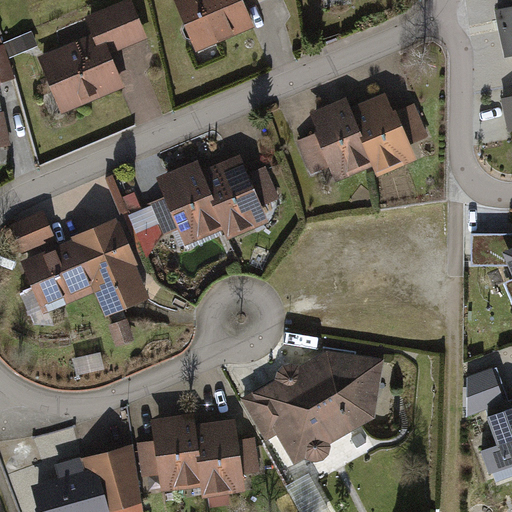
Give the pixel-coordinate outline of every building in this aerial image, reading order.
[(89,35),(35,55),(57,113),(122,89),(108,51),(142,38),(126,0),(118,0),(81,14),(89,35)] [(176,0),(199,54),(258,30),(247,2),(252,0),(176,0)] [(507,60),(511,59),(511,7),(501,9),(507,60)] [(0,47),(0,81),(11,78),(0,47)] [(360,136),(372,165),(376,174),(416,157),(409,141),(396,109),(395,107),(392,108),(384,89),(349,104),(362,135),(360,136)] [(511,92),(500,96),(507,128),(511,126),(511,92)] [(362,135),(349,104),(346,94),(307,110),(315,130),(330,165),(336,180),(372,165),(360,136),(362,135)] [(409,141),(427,133),(414,101),(396,109),(409,141)] [(295,138),(310,173),(330,165),(315,130),(295,138)] [(234,157),(196,173),(208,203),(205,205),(216,233),(221,243),(263,226),(256,208),(242,176),(234,157)] [(179,249),(216,233),(205,205),(208,203),(196,173),(191,162),(150,179),(159,200),(172,232),(179,249)] [(273,201),(260,169),(242,176),(256,208),(273,201)] [(159,200),(142,207),(155,239),(172,232),(159,200)] [(3,227),(13,256),(51,241),(41,213),(3,227)] [(114,221),(21,258),(40,305),(87,286),(99,317),(146,298),(114,221)] [(502,250),(511,245),(511,232),(472,232),(474,265),(509,266),(502,250)] [(509,266),(511,271),(511,245),(502,250),(509,266)] [(275,380),(243,397),(267,442),(280,435),(295,463),(307,457),(317,460),(325,458),(331,453),(333,446),(332,442),(378,415),(386,357),(330,349),(300,364),(293,361),(284,364),(280,370),(278,378),(275,380)] [(467,375),(466,416),(506,401),(494,366),(467,375)] [(481,449),(490,473),(511,464),(511,405),(504,408),(503,408),(489,414),(486,415),(497,444),(481,449)] [(163,491),(204,485),(200,456),(202,452),(198,422),(196,410),(152,417),(155,438),(160,473),(163,491)] [(237,417),(198,422),(202,452),(200,456),(204,485),(205,495),(247,489),(245,472),(240,438),(237,417)] [(261,470),(257,435),(240,438),(245,472),(261,470)] [(145,476),(160,473),(155,438),(137,444),(145,476)] [(84,457),(87,468),(104,475),(113,511),(150,511),(142,477),(145,476),(137,444),(84,457)] [(113,511),(104,475),(87,468),(81,470),(68,463),(61,476),(32,484),(40,511),(113,511)]
